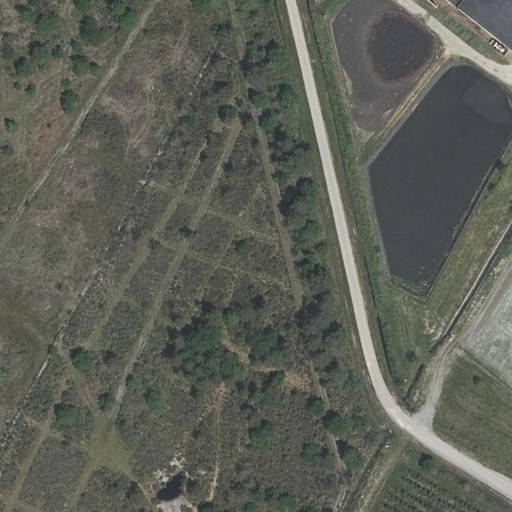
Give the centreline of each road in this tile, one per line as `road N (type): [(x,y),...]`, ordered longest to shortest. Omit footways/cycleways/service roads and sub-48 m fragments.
road 1 (track): [(314,0),(402,420),(511,485)]
road 2 (track): [(334,511),(346,489),(235,0)]
road 3 (track): [(0,442),(236,4)]
road 4 (track): [(151,0),(0,243)]
